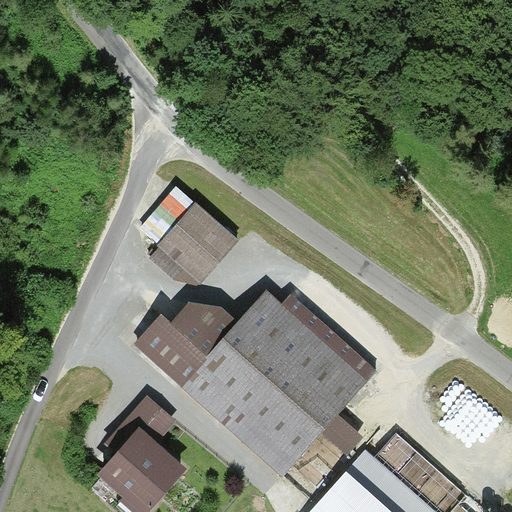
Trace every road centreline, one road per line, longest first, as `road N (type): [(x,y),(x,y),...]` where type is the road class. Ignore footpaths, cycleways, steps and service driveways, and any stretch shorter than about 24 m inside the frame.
road 1 (unclassified): [(511,377),(232,172),(157,102)]
road 2 (unclassified): [(157,102),(0,500)]
road 3 (track): [(460,333),(479,306),(481,274),(464,239),(373,135),(323,51),(307,0)]
road 4 (unclassified): [(157,102),(75,0)]
